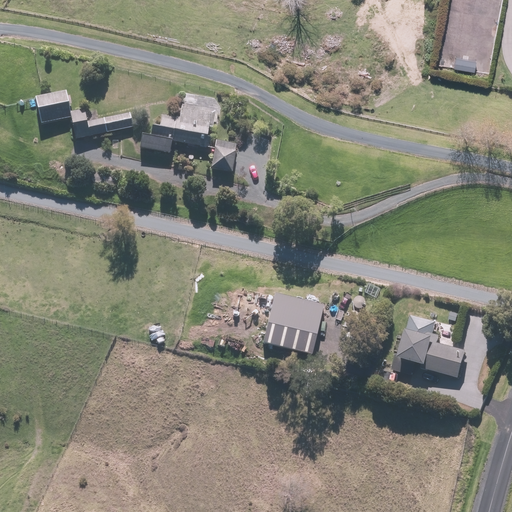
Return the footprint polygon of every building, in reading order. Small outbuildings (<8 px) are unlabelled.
[(71,119),(76,140),(133,128),(130,114),(88,123),(85,110),(71,113),(67,92),(36,98),(42,125),(71,119)] [(213,129),(216,112),(182,106),(180,119),(162,116),(160,126),(155,125),(155,128),(152,127),(151,137),(143,136),(140,149),(170,154),(172,142),(209,149),(211,139),(208,139),(209,128),(213,129)] [(216,141),(212,170),(233,173),(237,144),(216,141)] [(324,306),(276,294),(263,344),(312,356),(324,306)] [(439,344),(441,337),(410,329),(410,332),(408,331),(402,356),(397,355),(393,371),(413,376),(416,364),(424,366),(423,370),(459,379),(466,351),(439,344)]
